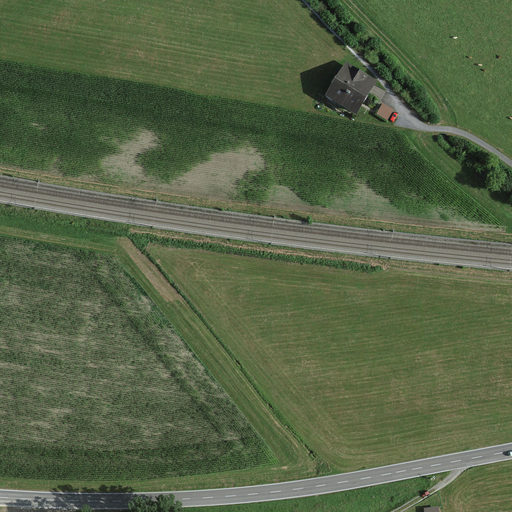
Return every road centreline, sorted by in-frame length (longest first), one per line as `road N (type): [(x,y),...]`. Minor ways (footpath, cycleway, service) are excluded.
road 1 (primary): [(511,451),(255,497),(0,498)]
road 2 (track): [(388,92),(417,126),(465,134),(511,165)]
